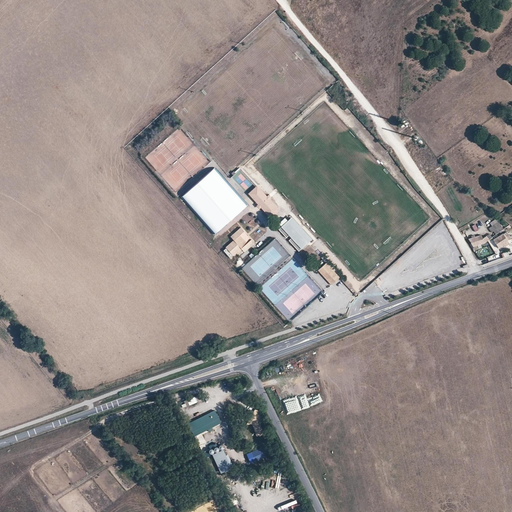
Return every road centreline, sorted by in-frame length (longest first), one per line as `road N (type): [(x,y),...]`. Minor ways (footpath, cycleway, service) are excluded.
road 1 (track): [(279,0),(389,131),(480,273)]
road 2 (tertiary): [(246,360),(511,262)]
road 3 (tertiary): [(0,443),(246,360)]
road 4 (unclassified): [(246,360),(322,511)]
